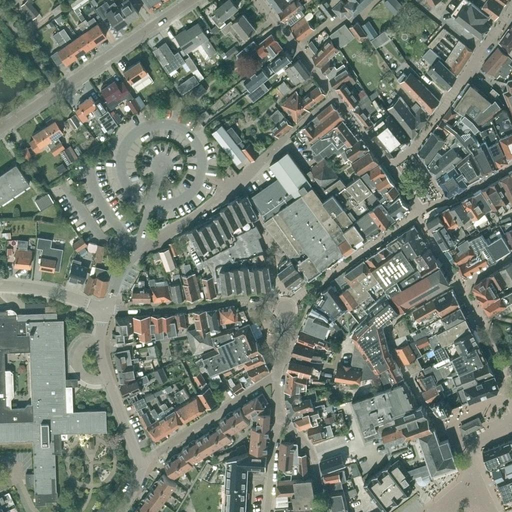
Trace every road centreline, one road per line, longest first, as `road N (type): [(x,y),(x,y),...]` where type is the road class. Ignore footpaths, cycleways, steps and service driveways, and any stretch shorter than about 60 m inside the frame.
road 1 (residential): [(106,310),(273,302),(285,307),(288,329),(279,376)]
road 2 (residential): [(193,0),(0,130)]
road 3 (residential): [(279,376),(142,464)]
road 4 (residential): [(106,310),(101,359),(142,464)]
